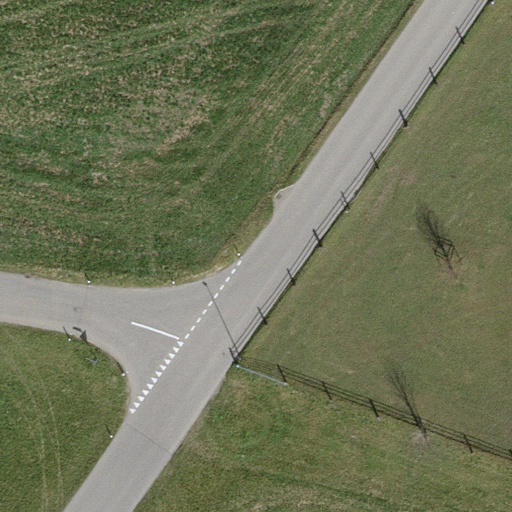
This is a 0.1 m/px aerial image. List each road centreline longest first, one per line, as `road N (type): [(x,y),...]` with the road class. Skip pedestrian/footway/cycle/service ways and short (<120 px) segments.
road 1 (tertiary): [(458,0),(205,359)]
road 2 (residential): [(0,296),(126,315),(205,359)]
road 3 (tertiary): [(205,359),(98,511)]
